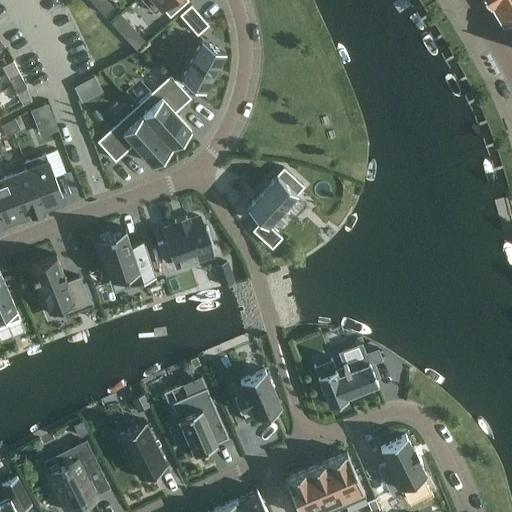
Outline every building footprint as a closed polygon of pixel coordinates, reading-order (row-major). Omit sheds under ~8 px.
[(107,0),(103,0),(96,6),(104,14),(113,6),(107,0)] [(146,0),(156,11),(161,7),(170,17),(188,0),(146,0)] [(511,0),(501,0),(495,4),(507,24),(510,22),(509,21),(511,19),(511,0)] [(191,4),(180,15),(197,34),(209,24),(191,4)] [(200,37),(180,77),(205,90),(225,50),(200,37)] [(19,72),(9,78),(12,85),(23,79),(19,72)] [(171,75),(134,107),(141,114),(170,145),(178,138),(181,136),(190,128),(176,111),(191,97),(171,75)] [(23,79),(12,85),(16,92),(27,86),(23,79)] [(47,104),(32,110),(41,133),(55,128),(47,104)] [(134,107),(98,140),(116,160),(134,144),(151,163),(158,157),(161,154),(170,145),(141,114),(134,107)] [(15,117),(8,121),(13,131),(20,128),(15,117)] [(8,121),(1,124),(7,135),(13,131),(8,121)] [(46,152),(23,161),(26,168),(27,168),(42,207),(63,199),(46,152)] [(277,174),(247,207),(261,220),(252,230),(272,248),(282,236),(269,225),(298,193),(297,192),(304,185),(284,167),(278,174),(277,174)] [(26,168),(7,176),(22,215),(42,207),(27,168),(26,168)] [(7,176),(0,178),(0,218),(2,222),(22,215),(7,176)] [(168,239),(157,242),(163,262),(213,245),(207,226),(202,227),(199,216),(188,219),(186,216),(174,220),(175,224),(164,227),(168,239)] [(137,270),(141,281),(155,276),(143,240),(130,245),(125,227),(120,229),(111,231),(112,232),(96,237),(97,240),(94,241),(100,258),(103,257),(110,279),(122,275),(123,277),(127,275),(127,273),(137,270)] [(269,272),(282,260),(269,246),(256,259),(269,272)] [(76,307),(90,301),(79,276),(67,281),(56,254),(30,265),(34,274),(32,274),(33,278),(35,277),(48,310),(73,300),(76,307)] [(234,281),(228,261),(215,266),(221,286),(234,281)] [(0,326),(20,318),(0,272),(0,326)] [(332,359),(314,366),(329,405),(348,398),(347,396),(378,383),(370,363),(382,359),(377,345),(363,351),(366,356),(336,368),(332,359)] [(234,395),(246,421),(281,406),(265,369),(240,380),(244,391),(234,395)] [(228,437),(206,387),(171,402),(192,452),(193,452),(195,457),(211,450),(209,445),(228,437)] [(144,395),(133,400),(138,411),(149,407),(144,395)] [(146,418),(119,430),(126,446),(124,447),(130,461),(133,460),(139,474),(166,461),(146,418)] [(388,462),(377,467),(390,492),(425,474),(419,461),(422,460),(414,446),(412,447),(405,434),(380,447),(388,462)] [(76,458),(46,473),(56,494),(58,493),(67,511),(96,498),(91,487),(105,480),(85,440),(71,448),(76,458)] [(365,496),(346,452),(326,461),(345,505),(365,496)] [(329,511),(345,505),(326,461),(306,470),(324,511),(329,511)] [(324,511),(306,470),(285,479),(299,511),(324,511)] [(1,484),(8,497),(0,501),(0,511),(17,511),(18,511),(32,504),(17,476),(1,484)] [(267,511),(257,488),(256,489),(256,490),(237,498),(237,499),(242,511),(267,511)] [(242,511),(237,499),(237,498),(217,507),(218,511),(242,511)]
